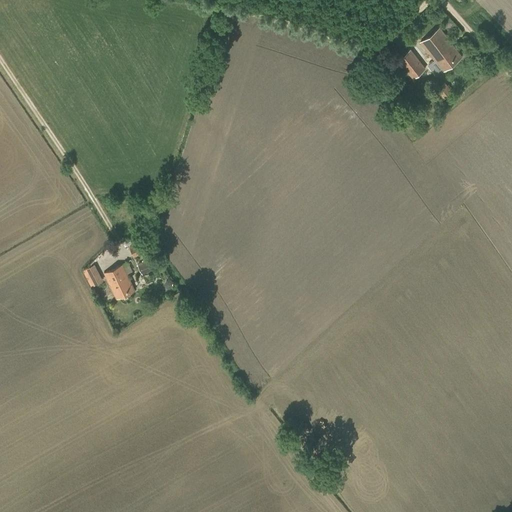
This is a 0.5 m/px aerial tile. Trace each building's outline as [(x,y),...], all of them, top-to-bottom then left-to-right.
[(442,71),(461,57),(439,28),(420,42),(442,71)] [(411,80),(425,68),(410,48),(395,59),(411,80)] [(443,98),(451,92),(444,82),(435,89),(443,98)] [(129,247),(133,255),(147,249),(143,241),(129,247)] [(142,273),(154,267),(150,258),(137,263),(142,273)] [(122,264),(128,272),(132,268),(127,260),(122,264)] [(116,298),(134,290),(121,264),(104,272),(116,298)] [(94,265),(82,271),(91,287),(102,281),(94,265)]
